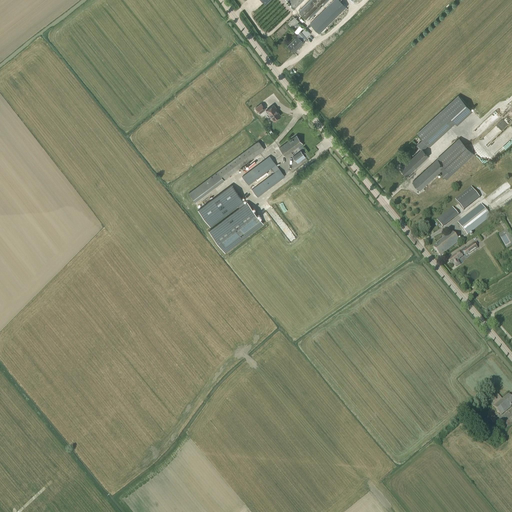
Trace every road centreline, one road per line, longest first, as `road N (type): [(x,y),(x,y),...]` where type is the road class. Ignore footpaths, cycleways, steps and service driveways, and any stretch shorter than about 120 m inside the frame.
road 1 (tertiary): [(511,357),(222,0)]
road 2 (track): [(383,203),(465,125),(511,96)]
